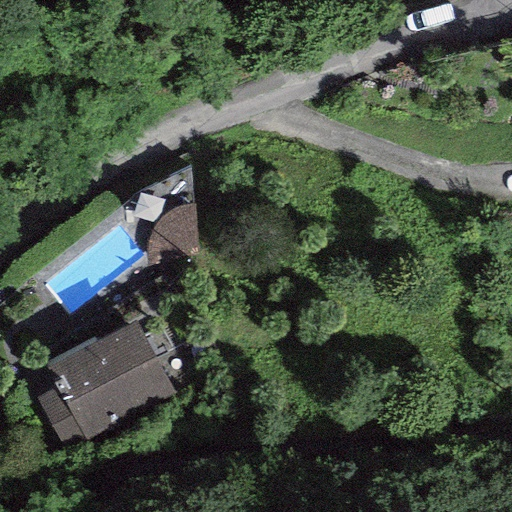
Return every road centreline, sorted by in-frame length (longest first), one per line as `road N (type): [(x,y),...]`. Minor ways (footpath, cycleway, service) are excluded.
road 1 (unclassified): [(0,248),(51,205),(198,120),(356,53),(511,9)]
road 2 (unclassified): [(511,435),(186,469),(48,511)]
